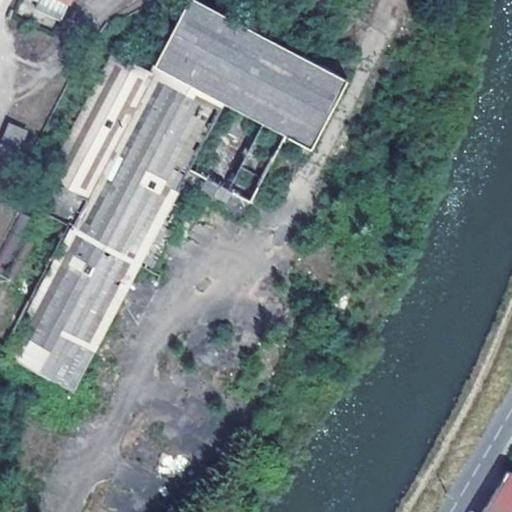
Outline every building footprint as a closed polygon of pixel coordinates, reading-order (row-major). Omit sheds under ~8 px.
[(256,106),(211,188),(247,207),(284,137),(311,152),(346,83),(190,2),(161,56),(256,106)] [(111,58),(141,71),(146,61),(117,47),(111,58)] [(73,390),(136,269),(183,179),(185,175),(211,188),(256,106),(161,56),(151,76),(141,71),(111,58),(46,183),(88,205),(10,357),(73,390)] [(2,143),(19,150),(27,130),(10,123),(2,143)] [(183,179),(136,269),(151,276),(199,188),(183,179)] [(49,190),(40,208),(63,220),(71,202),(49,190)] [(511,511),(511,472),(506,471),(480,511),(511,511)]
